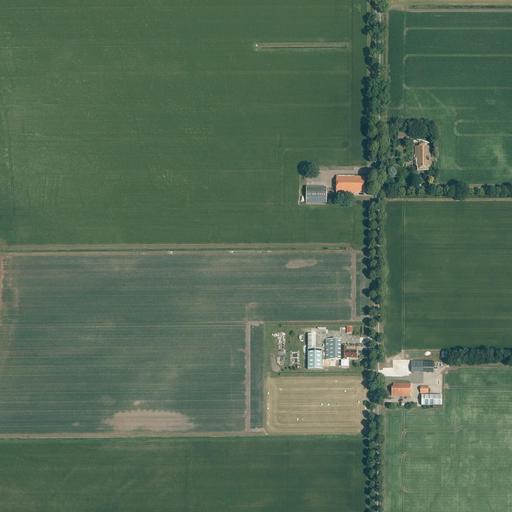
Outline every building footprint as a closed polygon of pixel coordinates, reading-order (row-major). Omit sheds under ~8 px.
[(427,166),(430,166),(430,147),(415,147),(415,161),(418,161),(418,166),(419,166),(419,170),(427,170),(427,166)] [(354,177),(336,177),(336,194),(354,194),(358,194),(358,192),(364,192),(365,178),(354,177)] [(306,204),(321,204),(321,188),(306,188),(306,204)] [(341,360),(341,348),(341,340),(325,340),(325,360),(341,360)] [(357,359),(357,351),(346,351),(346,347),(341,347),(341,348),(341,360),(341,361),(341,367),(348,367),(348,359),(357,359)] [(322,370),(322,350),(316,350),(308,350),(308,370),(322,370)] [(411,361),(410,373),(433,374),(433,362),(411,361)] [(398,397),(411,397),(411,384),(393,384),(393,388),(391,388),(391,396),(398,396),(398,397)] [(442,406),(442,396),(421,396),(421,406),(442,406)]
